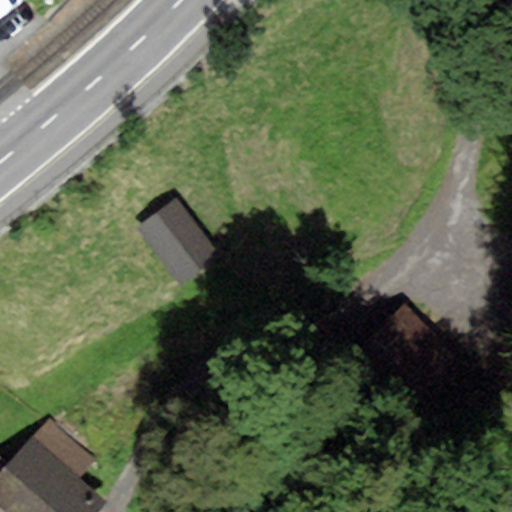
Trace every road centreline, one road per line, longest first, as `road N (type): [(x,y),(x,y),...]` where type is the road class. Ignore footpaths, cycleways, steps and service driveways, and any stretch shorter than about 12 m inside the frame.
road 1 (track): [(117,511),(190,381),(371,287),(425,237),(461,161),(482,53),(506,0)]
road 2 (secondary): [(181,0),(0,162)]
